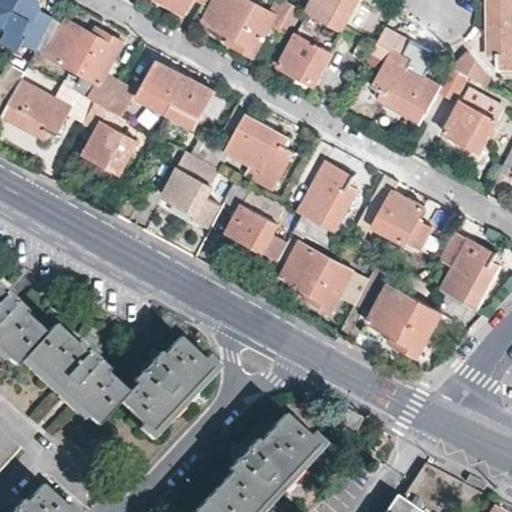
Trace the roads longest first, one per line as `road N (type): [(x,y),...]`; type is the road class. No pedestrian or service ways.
road 1 (residential): [(511,224),(96,0)]
road 2 (secondary): [(0,182),(226,307)]
road 3 (residential): [(129,511),(235,399)]
road 4 (secondary): [(323,361),(440,424)]
road 5 (residential): [(440,424),(511,327)]
